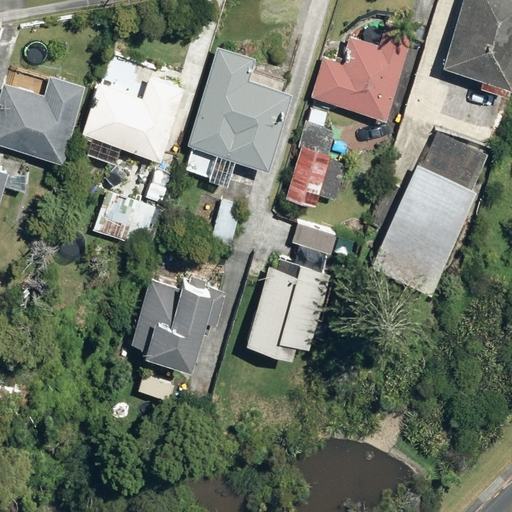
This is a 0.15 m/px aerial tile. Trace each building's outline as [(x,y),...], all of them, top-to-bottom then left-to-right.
[(510,83),(511,74),(511,0),(460,0),(442,62),(510,83)] [(310,93),(383,116),(411,26),(385,17),(377,42),(348,33),(339,59),(322,54),(310,93)] [(184,167),(225,180),(232,155),(266,165),(289,88),(246,75),(252,55),(215,43),(185,140),(192,142),(184,167)] [(0,87),(0,141),(60,158),(82,81),(48,71),(42,91),(2,79),(0,87)] [(80,128),(157,155),(182,83),(147,72),(140,94),(97,78),(80,128)] [(284,194),(313,203),(328,152),(299,143),(284,194)] [(461,146),(466,156),(473,153),(468,143),(461,146)] [(428,289),(474,188),(417,161),(370,262),(428,289)] [(240,199),(220,194),(208,237),(228,243),(240,199)] [(122,236),(141,242),(154,203),(135,197),(122,236)] [(181,226),(189,228),(193,216),(185,213),(181,226)] [(296,217),(290,239),(331,250),(337,228),(296,217)] [(244,339),(291,353),(295,338),(306,341),(328,270),(299,261),(295,272),(267,264),(244,339)] [(140,349),(187,363),(201,317),(215,321),(224,293),(178,279),(177,284),(148,275),(129,338),(142,342),(140,349)]
